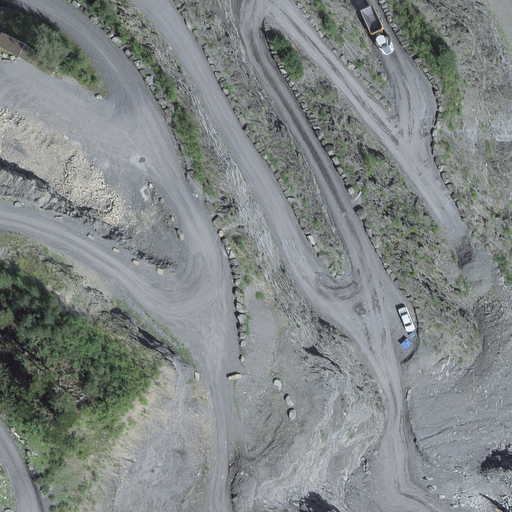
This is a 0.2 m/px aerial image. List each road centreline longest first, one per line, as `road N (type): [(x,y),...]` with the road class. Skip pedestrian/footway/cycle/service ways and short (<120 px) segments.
road 1 (track): [(257,0),(273,66),(343,155),(381,237),(390,284),(366,305),(339,300),(214,37),(171,0)]
road 2 (track): [(50,0),(121,71),(162,141),(194,261),(108,244),(0,195)]
road 3 (track): [(400,0),(482,89),(463,152),(416,126),(298,0)]
road 4 (track): [(162,141),(0,65)]
